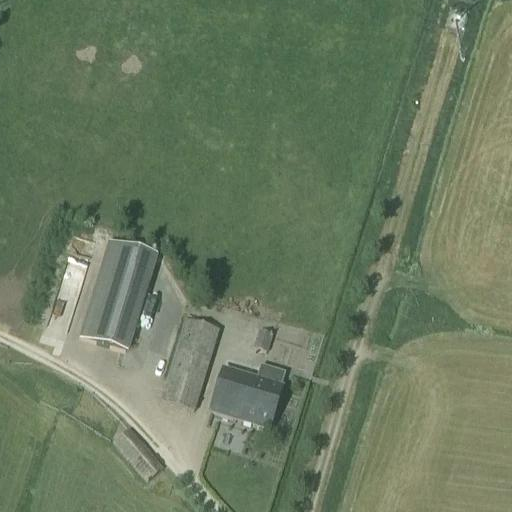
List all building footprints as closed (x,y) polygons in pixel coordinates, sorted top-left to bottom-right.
[(154,259),(108,245),(79,341),(125,355),(154,259)] [(60,262),(52,279),(66,285),(74,269),(60,262)] [(218,334),(185,324),(160,404),(194,414),(218,334)] [(266,355),(271,337),(259,334),(253,352),(266,355)] [(256,382),(223,372),(210,415),(269,433),(282,389),(281,388),(285,376),(260,369),(256,382)] [(146,485),(164,469),(128,431),(111,447),(146,485)]
